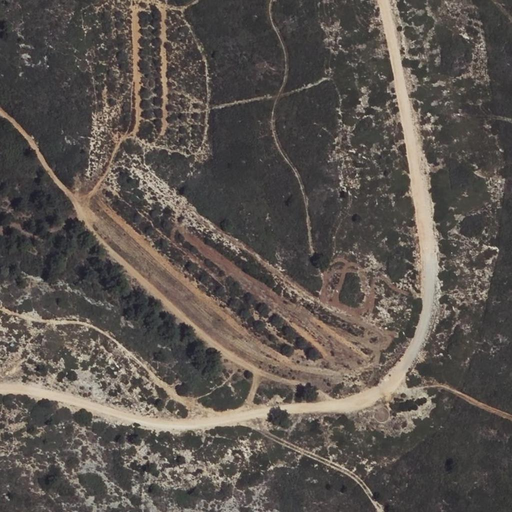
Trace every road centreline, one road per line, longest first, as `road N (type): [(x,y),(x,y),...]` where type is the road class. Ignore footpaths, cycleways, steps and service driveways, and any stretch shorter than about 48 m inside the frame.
road 1 (track): [(263,417),(362,402),(379,392),(409,356),(430,303),(432,214),(388,0)]
road 2 (track): [(0,387),(173,421),(263,417)]
